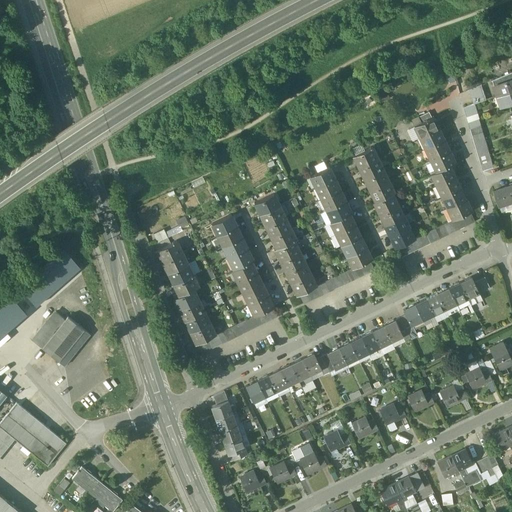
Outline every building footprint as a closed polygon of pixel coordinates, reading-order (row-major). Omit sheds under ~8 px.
[(511,71),(492,80),(494,86),(511,79),(511,71)] [(511,79),(494,86),(498,96),(511,91),(511,79)] [(481,85),(469,90),(474,104),(475,104),(486,100),(481,85)] [(511,91),(498,96),(501,107),(511,103),(511,91)] [(474,104),(464,108),(467,118),(478,114),(475,104),(474,104)] [(428,112),(418,117),(421,122),(431,117),(428,112)] [(478,114),(467,118),(468,123),(480,119),(478,114)] [(421,122),(416,124),(422,136),(439,128),(433,116),(431,117),(421,122)] [(480,119),(468,123),(470,129),(481,126),(480,119)] [(481,126),(470,129),(471,131),(474,136),(483,132),(481,126)] [(439,128),(422,136),(427,147),(444,140),(439,128)] [(474,136),(473,137),(475,142),(485,137),(483,132),(474,136)] [(475,142),(474,143),(477,148),(486,143),(485,137),(475,142)] [(444,140),(427,147),(433,159),(450,151),(444,140)] [(477,148),(476,148),(479,153),(488,148),(486,143),(477,148)] [(369,148),(353,156),(358,168),(375,159),(369,148)] [(479,153),(478,154),(480,159),(490,154),(488,148),(479,153)] [(450,151),(433,159),(438,170),(450,165),(455,162),(450,151)] [(480,159),(479,160),(482,165),(491,160),(490,154),(480,159)] [(375,159),(358,168),(364,179),(380,171),(375,159)] [(482,165),(481,166),(484,171),(494,168),(491,160),(482,165)] [(438,170),(433,173),(439,184),(455,176),(450,165),(438,170)] [(329,167),(312,175),(318,186),(335,178),(329,167)] [(380,171),(364,179),(369,190),(386,182),(380,171)] [(455,176),(439,184),(444,196),(461,187),(455,176)] [(335,178),(318,186),(323,198),(340,190),(335,178)] [(386,182),(369,190),(375,201),(389,194),(391,193),(386,182)] [(511,201),(511,197),(508,186),(494,191),(499,206),(511,201)] [(461,187),(444,196),(449,207),(466,199),(461,187)] [(340,190),(323,198),(329,209),(346,201),(340,190)] [(375,201),(372,202),(378,213),(395,205),(389,194),(375,201)] [(271,195),(254,203),(260,214),(276,206),(271,195)] [(466,199),(449,207),(455,219),(460,216),(465,214),(470,211),(472,210),(466,199)] [(346,201),(329,209),(334,221),(349,213),(351,212),(346,201)] [(395,205),(378,213),(384,225),(400,217),(395,205)] [(276,206),(260,214),(265,226),(282,218),(276,206)] [(475,222),(470,211),(465,214),(470,224),(475,222)] [(334,221),(332,222),(338,233),(355,225),(349,213),(334,221)] [(231,214),(214,222),(220,234),(236,226),(231,214)] [(470,224),(465,214),(460,216),(465,227),(470,224)] [(455,219),(459,229),(465,227),(460,216),(455,219)] [(400,217),(384,225),(389,236),(406,228),(400,217)] [(282,218),(265,226),(271,237),(287,229),(282,218)] [(455,219),(450,221),(454,231),(459,229),(455,219)] [(450,221),(444,224),(449,234),(454,231),(450,221)] [(444,224),(439,226),(444,236),(449,234),(444,224)] [(338,233),(335,234),(341,245),(343,244),(360,236),(355,225),(338,233)] [(236,226),(220,234),(225,245),(242,237),(236,226)] [(444,236),(439,226),(435,228),(440,238),(444,236)] [(406,228),(389,236),(395,248),(395,247),(401,245),(406,243),(411,240),(412,239),(406,228)] [(435,228),(430,231),(435,241),(440,238),(435,228)] [(287,229),(271,237),(276,248),(291,241),(293,240),(287,229)] [(435,241),(430,231),(426,233),(431,243),(435,241)] [(431,243),(426,233),(421,235),(425,245),(431,243)] [(421,235),(416,238),(421,248),(425,245),(421,235)] [(360,236),(343,244),(349,255),(366,247),(360,236)] [(242,237),(225,245),(231,256),(247,248),(242,237)] [(168,238),(157,242),(160,248),(170,243),(168,238)] [(421,248),(416,238),(412,239),(411,240),(415,250),(421,248)] [(160,248),(157,250),(163,261),(179,253),(182,252),(177,240),(170,243),(160,248)] [(415,250),(411,240),(406,243),(410,253),(415,250)] [(276,248),(275,249),(280,261),(297,252),(291,241),(276,248)] [(410,253),(406,243),(401,245),(405,255),(410,253)] [(401,245),(395,247),(400,258),(405,255),(401,245)] [(19,286),(36,306),(80,267),(63,247),(19,286)] [(366,247),(349,255),(355,267),(359,265),(364,262),(370,260),(372,259),(366,247)] [(247,248),(231,256),(237,268),(251,261),(253,260),(247,248)] [(297,252),(280,261),(286,272),(302,264),(297,252)] [(179,253),(163,261),(168,272),(185,265),(179,253)] [(370,260),(364,262),(369,273),(375,270),(370,260)] [(237,268),(235,269),(240,280),(257,272),(251,261),(237,268)] [(369,273),(364,262),(359,265),(364,275),(369,273)] [(302,264),(286,272),(291,283),(308,275),(302,264)] [(185,265),(168,272),(174,284),(190,276),(185,265)] [(355,267),(354,267),(359,277),(364,275),(359,265),(355,267)] [(359,277),(354,267),(349,270),(354,280),(359,277)] [(349,270),(344,272),(349,282),(354,280),(349,270)] [(257,272),(240,280),(245,291),(262,283),(257,272)] [(349,282),(344,272),(339,274),(344,285),(349,282)] [(344,285),(339,274),(334,277),(339,287),(344,285)] [(308,275),(291,283),(297,295),(299,294),(304,291),(309,289),(313,287),(308,275)] [(190,276),(174,284),(179,295),(191,290),(195,287),(190,276)] [(334,277),(329,279),(334,290),(339,287),(334,277)] [(471,277),(459,283),(467,298),(473,296),(479,293),(478,292),(473,282),(471,277)] [(484,277),(479,279),(484,289),(489,287),(484,277)] [(329,279),(324,282),(329,292),(334,290),(329,279)] [(484,289),(479,279),(473,282),(478,292),(484,289)] [(324,282),(319,284),(324,294),(329,292),(324,282)] [(262,283),(245,291),(251,303),(268,294),(262,283)] [(459,283),(448,288),(456,304),(467,298),(459,283)] [(319,284),(314,287),(319,297),(324,294),(319,284)] [(319,297),(314,287),(313,287),(309,289),(314,299),(319,297)] [(448,288),(437,293),(445,309),(456,304),(448,288)] [(314,299),(309,289),(304,291),(309,301),(314,299)] [(179,295),(174,298),(179,309),(196,301),(191,290),(179,295)] [(304,291),(299,294),(304,304),(309,301),(304,291)] [(437,293),(426,299),(434,315),(445,309),(437,293)] [(479,293),(473,296),(476,303),(482,300),(479,293)] [(268,294),(251,303),(256,314),(257,314),(262,312),(267,309),(272,307),(273,306),(268,294)] [(0,303),(0,336),(26,313),(10,295),(0,303)] [(476,303),(473,296),(467,298),(469,304),(470,304),(471,306),(476,303)] [(426,299),(415,304),(422,320),(429,317),(434,315),(426,299)] [(196,301),(179,309),(185,320),(202,312),(196,301)] [(415,304),(403,310),(406,315),(411,326),(422,320),(415,304)] [(272,307),(267,309),(272,319),(277,317),(272,307)] [(267,309),(262,312),(267,322),(272,319),(267,309)] [(56,312),(33,340),(42,347),(65,319),(56,312)] [(202,312),(185,320),(190,332),(207,324),(202,312)] [(262,312),(257,314),(262,324),(267,322),(262,312)] [(256,314),(252,316),(257,327),(262,324),(257,314),(256,314)] [(406,315),(400,317),(405,328),(406,328),(411,326),(406,315)] [(90,334),(68,316),(65,319),(42,347),(64,365),(90,334)] [(257,327),(252,316),(247,319),(252,329),(257,327)] [(400,317),(395,320),(400,330),(405,328),(400,317)] [(252,329),(247,319),(242,321),(247,331),(252,329)] [(395,320),(383,326),(391,341),(402,336),(403,336),(400,330),(395,320)] [(422,320),(411,326),(413,330),(424,324),(422,320)] [(242,321),(237,324),(242,334),(247,331),(242,321)] [(207,324),(190,332),(196,343),(197,343),(202,340),(207,338),(212,336),(213,335),(207,324)] [(237,324),(232,326),(237,336),(242,334),(237,324)] [(232,326),(227,328),(232,339),(237,336),(232,326)] [(383,326),(372,331),(380,347),(391,341),(383,326)] [(411,326),(406,328),(410,337),(411,339),(416,337),(413,330),(411,326)] [(232,339),(227,328),(222,331),(227,341),(232,339)] [(405,328),(400,330),(403,336),(402,336),(404,340),(410,337),(406,328),(405,328)] [(227,341),(222,331),(217,333),(222,343),(227,341)] [(372,331),(361,337),(368,352),(375,349),(380,347),(372,331)] [(213,335),(212,336),(217,346),(222,343),(217,333),(213,335)] [(212,336),(207,338),(212,348),(217,346),(212,336)] [(361,337),(350,342),(357,358),(358,358),(368,352),(361,337)] [(207,338),(202,340),(207,351),(212,348),(207,338)] [(202,340),(197,343),(202,353),(207,351),(202,340)] [(357,358),(350,342),(338,348),(346,363),(357,358)] [(503,342),(489,348),(492,356),(506,349),(503,342)] [(196,343),(192,345),(197,356),(202,353),(197,343),(196,343)] [(192,345),(186,348),(191,358),(197,356),(192,345)] [(338,348),(327,353),(335,369),(346,363),(338,348)] [(506,349),(492,356),(500,371),(511,365),(511,362),(508,355),(506,349)] [(314,353),(302,359),(310,374),(321,369),(316,358),(314,353)] [(327,353),(321,356),(329,372),(335,369),(327,353)] [(329,372),(321,356),(316,358),(321,369),(323,374),(329,372)] [(357,358),(346,363),(348,368),(360,362),(358,358),(357,358)] [(302,359),(291,364),(298,380),(310,374),(302,359)] [(329,372),(330,375),(343,369),(343,370),(348,368),(346,363),(335,369),(329,372)] [(291,364),(279,370),(287,385),(298,380),(291,364)] [(481,373),(479,368),(465,375),(473,390),(486,383),(481,373)] [(279,370),(268,375),(276,391),(287,385),(279,370)] [(492,380),(487,371),(481,373),(486,383),(492,380)] [(310,374),(298,380),(301,385),(312,379),(310,374)] [(268,375),(257,380),(264,396),(265,396),(276,391),(268,375)] [(264,396),(257,380),(245,386),(253,402),(264,396)] [(298,380),(287,385),(290,392),(302,387),(301,385),(298,380)] [(369,382),(361,386),(364,393),(372,389),(369,382)] [(453,386),(439,392),(447,407),(460,401),(456,391),(453,386)] [(461,389),(456,391),(460,401),(466,398),(461,389)] [(224,390),(213,396),(216,404),(228,400),(224,390)] [(424,396),(421,390),(408,397),(415,411),(429,405),(424,396)] [(429,393),(424,396),(429,405),(434,403),(429,393)] [(264,396),(253,402),(256,407),(267,402),(265,396),(264,396)] [(216,404),(211,406),(215,418),(232,412),(230,406),(228,400),(216,404)] [(65,443),(16,403),(0,422),(0,428),(9,435),(46,466),(65,443)] [(396,409),(393,403),(379,410),(387,425),(400,419),(396,409)] [(401,406),(396,409),(400,419),(406,417),(401,406)] [(232,412),(215,418),(220,430),(236,424),(232,412)] [(368,422),(365,417),(352,424),(359,439),(372,432),(368,422)] [(373,419),(368,422),(372,432),(378,429),(373,419)] [(240,423),(236,424),(240,436),(245,434),(242,423),(240,423)] [(236,424),(220,430),(224,442),(240,436),(236,424)] [(0,445),(9,435),(0,428),(0,445)] [(511,444),(511,436),(508,428),(494,435),(501,450),(511,445),(511,444)] [(340,436),(337,430),(323,437),(333,456),(339,454),(336,449),(344,445),(340,436)] [(350,443),(345,433),(340,436),(344,445),(350,443)] [(245,434),(240,436),(244,448),(246,454),(251,452),(245,434)] [(240,436),(224,442),(228,454),(232,453),(244,448),(240,436)] [(308,442),(299,447),(304,457),(313,452),(308,442)] [(299,447),(291,451),(295,458),(296,461),(300,459),(304,457),(299,447)] [(244,448),(232,453),(234,460),(246,454),(244,448)] [(465,449),(451,455),(458,470),(464,468),(472,463),(465,449)] [(316,458),(313,452),(304,457),(300,459),(307,474),(321,467),(316,458)] [(493,454),(487,457),(492,468),(498,465),(493,454)] [(321,455),(316,458),(321,467),(326,465),(321,455)] [(451,455),(437,462),(444,477),(454,472),(458,470),(451,455)] [(487,457),(475,463),(480,474),(486,471),(489,477),(495,474),(492,468),(487,457)] [(286,467),(283,461),(270,468),(277,483),(291,476),(286,467)] [(292,464),(286,467),(291,476),(296,474),(292,464)] [(100,482),(81,467),(78,471),(77,470),(76,472),(77,473),(72,479),(90,494),(100,482)] [(464,468),(458,470),(460,474),(463,480),(466,487),(480,480),(478,475),(475,469),(467,473),(464,468)] [(253,471),(239,476),(247,492),(260,485),(256,476),(253,471)] [(480,474),(478,475),(480,480),(481,481),(487,478),(489,477),(486,471),(480,474)] [(408,476),(415,491),(424,487),(417,472),(408,476)] [(261,473),(256,476),(260,485),(266,482),(261,473)] [(489,477),(487,478),(490,485),(498,481),(495,474),(489,477)] [(408,476),(394,483),(401,498),(415,491),(408,476)] [(463,480),(454,485),(457,491),(466,487),(463,480)] [(100,482),(90,494),(112,511),(117,505),(118,505),(119,504),(118,503),(121,500),(100,482)] [(394,483),(380,490),(387,505),(401,498),(394,483)] [(466,487),(457,491),(458,495),(468,490),(466,487)] [(443,504),(453,503),(452,492),(442,494),(443,504)] [(17,511),(0,497),(0,511),(17,511)] [(420,511),(416,503),(406,508),(407,511),(420,511)]
